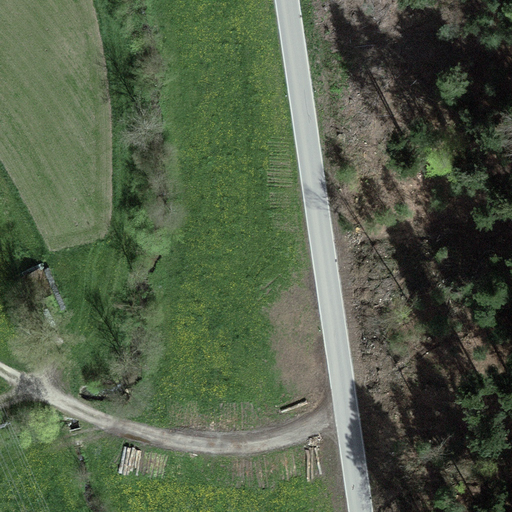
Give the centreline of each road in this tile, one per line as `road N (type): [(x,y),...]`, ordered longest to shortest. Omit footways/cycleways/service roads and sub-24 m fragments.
road 1 (tertiary): [(283,0),(358,511)]
road 2 (track): [(344,416),(251,448),(188,447),(104,425),(25,390)]
